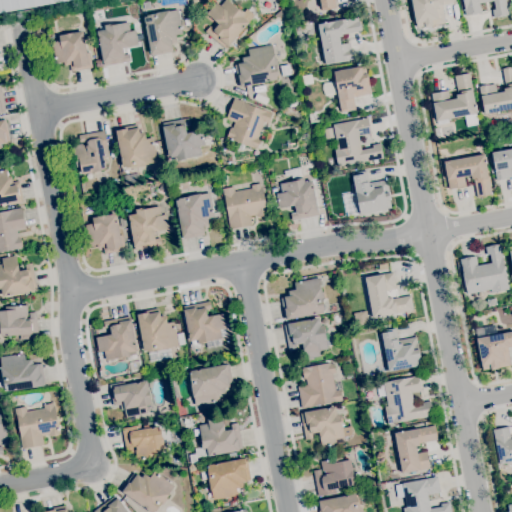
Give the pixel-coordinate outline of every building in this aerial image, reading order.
[(68,0),(0,12),(0,0),(68,0)] [(225,49),(205,32),(209,26),(213,29),(218,23),(207,13),(216,2),(220,6),(225,0),(227,0),(238,9),(239,7),(246,13),(242,17),(248,22),(225,49)] [(322,11),(319,0),(334,0),(336,8),(322,11)] [(425,28),(425,26),(416,27),(410,0),(453,0),(454,2),(441,5),(445,23),(433,25),(433,26),(425,28)] [(493,18),(492,10),(495,9),(493,0),(479,3),(481,12),(466,15),(463,0),(505,0),(508,15),(493,18)] [(151,56),(144,17),(147,16),(147,15),(155,13),(155,12),(168,10),(169,11),(178,9),(182,34),(175,36),(176,42),(171,43),(173,52),(151,56)] [(325,64),(318,24),(357,17),(358,22),(359,21),(361,31),(338,35),(340,44),(350,42),(353,58),(325,64)] [(103,66),(97,31),(105,30),(104,25),(112,24),(112,25),(128,22),(130,31),(135,30),(138,45),(122,48),(124,55),(129,54),(130,61),(103,66)] [(71,72),(69,65),(64,66),(63,62),(55,63),(51,42),(60,41),(59,35),(82,31),(86,53),(89,53),(92,68),(71,72)] [(238,87),(234,64),(242,63),(241,58),(249,56),(247,49),(272,45),(273,54),(274,54),(275,60),(277,59),(279,66),(276,66),(278,76),(276,76),(277,80),(238,87)] [(282,76),(280,67),(289,65),(291,74),(282,76)] [(341,112),(338,93),(325,96),(323,83),(333,81),(331,72),(365,65),(366,74),(367,73),(371,94),(353,97),(355,109),(341,112)] [(511,108),(484,114),(479,87),(495,83),(497,93),(504,92),(503,89),(506,88),(502,69),(511,67),(511,68),(511,108)] [(436,121),(431,94),(448,90),(449,100),(456,98),(456,94),(458,94),(454,76),(469,73),(472,89),(473,89),(475,96),(473,97),(476,113),(436,121)] [(255,93),(254,87),(266,84),(267,90),(255,93)] [(242,149),(235,146),(236,142),(227,139),(228,137),(226,137),(229,128),(230,129),(231,127),(232,128),(234,122),(226,119),(233,98),(272,112),(268,123),(263,121),(257,138),(260,139),(257,148),(253,147),(253,148),(244,144),(242,149)] [(177,161),(176,157),(168,158),(163,123),(189,118),(190,125),(185,126),(186,133),(202,130),(205,144),(199,145),(201,155),(185,158),(185,159),(177,161)] [(337,167),(334,149),(337,149),(333,124),(367,118),(370,134),(359,136),(362,150),(372,148),(372,145),(380,143),(383,158),(337,167)] [(0,120),(5,119),(9,141),(0,143),(1,148),(0,148),(0,120)] [(136,168),(135,165),(125,168),(124,165),(122,166),(116,131),(127,128),(127,127),(137,124),(139,133),(144,132),(146,139),(152,138),(157,162),(148,164),(143,165),(143,166),(136,168)] [(325,140),(322,129),(332,127),(334,138),(325,140)] [(82,174),(80,166),(76,167),(72,146),(82,144),(82,145),(86,145),(85,141),(79,143),(78,135),(104,130),(109,157),(105,158),(107,168),(103,168),(103,169),(94,171),(94,172),(82,174)] [(511,166),(511,167),(511,172),(511,177),(496,180),(491,152),(511,148),(511,166)] [(477,197),(474,179),(472,179),(471,175),(464,177),(465,186),(449,189),(444,162),(484,154),(491,194),(477,197)] [(292,179),(291,175),(285,176),(283,171),(299,168),(301,177),(292,179)] [(0,203),(0,171),(5,170),(7,177),(11,177),(12,182),(19,181),(23,202),(8,205),(7,202),(0,203)] [(347,215),(343,196),(355,194),(352,173),(367,171),(368,183),(387,180),(391,208),(347,215)] [(292,220),(290,213),(295,212),(294,205),(279,208),(276,194),(282,193),(280,184),(297,181),(296,179),(304,178),(304,182),(312,181),(318,216),(292,220)] [(230,229),(222,189),(233,187),(234,192),(251,188),(250,185),(260,183),(261,186),(262,186),(268,214),(266,214),(266,215),(258,217),(257,215),(256,216),(256,215),(250,216),(251,225),(230,229)] [(163,192),(158,189),(161,184),(166,187),(163,192)] [(125,194),(124,188),(134,186),(135,187),(139,187),(140,191),(125,194)] [(182,239),(175,201),(179,200),(178,198),(200,194),(200,195),(209,193),(214,216),(207,218),(208,226),(202,227),(204,235),(182,239)] [(134,250),(128,215),(135,214),(135,210),(143,208),(144,209),(159,206),(161,215),(166,214),(169,229),(153,232),(155,239),(160,238),(162,245),(134,250)] [(0,252),(0,212),(21,208),(26,229),(16,231),(17,237),(19,237),(19,238),(20,238),(22,246),(21,247),(21,249),(17,249),(0,252)] [(104,254),(103,247),(97,248),(96,244),(89,246),(85,225),(93,223),(92,218),(115,214),(119,235),(122,235),(125,249),(104,254)] [(121,227),(119,218),(125,217),(127,225),(121,227)] [(467,294),(462,265),(461,266),(459,259),(476,256),(477,266),(491,263),(490,254),(486,255),(485,247),(500,244),(509,289),(491,293),(490,290),(467,294)] [(2,296),(1,288),(0,288),(0,264),(2,264),(1,258),(15,255),(18,271),(25,270),(24,264),(32,263),(37,289),(2,296)] [(373,318),(365,278),(393,272),(396,289),(386,291),(387,298),(392,297),(392,299),(410,296),(413,310),(373,318)] [(285,320),(281,297),(289,296),(288,291),(296,290),(294,283),(318,278),(319,287),(321,286),(322,293),(323,292),(325,300),(322,300),(324,311),(323,311),(323,312),(285,320)] [(489,306),(487,300),(495,298),(496,305),(489,306)] [(191,350),(189,340),(190,340),(183,306),(210,301),(211,308),(206,309),(207,317),(222,314),(225,328),(220,330),(221,338),(206,341),(206,342),(199,344),(200,348),(191,350)] [(20,340),(20,335),(2,336),(1,334),(0,334),(0,310),(5,310),(5,307),(27,305),(28,315),(26,315),(26,319),(29,318),(29,313),(36,312),(38,338),(20,340)] [(156,352),(156,350),(147,351),(143,351),(136,315),(148,312),(147,310),(158,308),(159,312),(160,317),(165,316),(167,323),(174,322),(178,345),(169,347),(169,348),(164,349),(164,350),(156,352)] [(356,326),(353,313),(366,311),(369,324),(356,326)] [(106,360),(104,351),(98,352),(95,338),(111,335),(109,327),(105,328),(103,321),(129,316),(136,351),(129,352),(130,357),(121,359),(121,357),(106,360)] [(305,359),(302,343),(295,345),(296,350),(289,351),(284,324),(318,318),(320,326),(325,325),(326,334),(325,334),(327,349),(318,350),(319,356),(305,359)] [(386,371),(385,363),(387,362),(381,333),(388,332),(387,330),(395,328),(397,340),(415,337),(417,343),(418,343),(421,357),(419,358),(420,365),(386,371)] [(483,370),(476,339),(511,331),(511,346),(507,348),(510,365),(491,369),(491,368),(483,370)] [(6,392),(6,388),(4,389),(2,378),(1,378),(0,371),(1,371),(0,365),(1,365),(0,358),(24,354),(25,360),(32,359),(33,365),(41,363),(45,385),(6,392)] [(301,408),(297,387),(307,385),(305,379),(304,378),(303,378),(301,369),(302,369),(302,368),(330,362),(330,364),(334,363),(335,373),(332,373),(335,390),(340,389),(342,401),(335,402),(334,401),(315,404),(315,405),(301,408)] [(195,406),(193,393),(191,393),(189,385),(191,384),(189,374),(191,374),(190,371),(229,364),(233,385),(230,386),(230,387),(224,388),(225,393),(219,394),(220,401),(195,406)] [(388,424),(384,407),(388,406),(386,395),(379,397),(377,386),(384,385),(383,382),(418,375),(421,391),(411,393),(414,407),(423,405),(422,402),(430,401),(433,416),(388,424)] [(126,417),(125,409),(121,410),(120,404),(113,406),(109,385),(124,382),(125,385),(145,380),(150,403),(145,405),(147,412),(126,417)] [(22,449),(15,408),(26,406),(26,411),(43,408),(43,404),(52,403),(53,406),(54,406),(59,432),(58,433),(58,436),(50,437),(50,436),(48,436),(48,435),(42,436),(44,445),(22,449)] [(322,448),(318,432),(311,433),(312,438),(305,440),(300,413),(335,406),(337,414),(341,413),(343,423),(341,423),(344,437),(335,439),(336,445),(330,446),(330,442),(327,443),(328,446),(322,448)] [(179,416),(178,408),(185,407),(186,415),(179,416)] [(0,453),(0,414),(1,422),(5,421),(9,443),(0,444),(0,446),(2,446),(3,453),(0,453)] [(228,457),(227,452),(208,456),(206,448),(202,449),(201,441),(202,441),(199,425),(208,423),(207,418),(221,415),(224,431),(231,429),(230,424),(237,423),(243,450),(235,451),(236,455),(228,457)] [(184,429),(182,418),(192,416),(194,426),(184,429)] [(136,460),(134,451),(136,450),(135,446),(132,447),(133,453),(127,454),(121,429),(139,425),(140,429),(144,429),(143,425),(148,424),(149,428),(158,426),(159,429),(160,429),(162,438),(163,438),(165,450),(156,452),(157,456),(136,460)] [(402,473),(394,433),(434,425),(437,440),(415,444),(417,453),(426,452),(429,468),(402,473)] [(511,462),(499,465),(492,430),(508,427),(511,439),(511,438),(511,462)] [(380,462),(375,457),(378,452),(384,453),(385,458),(380,462)] [(318,496),(313,470),(320,469),(321,475),(325,474),(324,471),(322,471),(320,461),(342,457),(343,461),(349,460),(354,482),(352,482),(353,485),(335,488),(336,493),(318,496)] [(213,500),(211,486),(208,486),(207,479),(202,480),(199,467),(208,466),(207,465),(246,458),(250,480),(247,480),(247,481),(242,482),(243,487),(236,488),(237,496),(213,500)] [(153,511),(149,511),(120,491),(133,472),(141,478),(144,474),(149,478),(154,471),(174,486),(168,494),(169,494),(166,498),(162,504),(161,503),(155,511),(154,511),(153,511)] [(403,511),(403,508),(406,507),(402,483),(437,477),(440,492),(427,495),(430,509),(441,507),(440,504),(449,502),(451,511),(403,511)] [(382,489),(380,483),(387,481),(388,488),(382,489)] [(319,511),(317,501),(355,494),(355,497),(358,497),(360,511),(319,511)] [(93,511),(115,495),(122,505),(125,502),(129,506),(125,509),(127,511),(93,511)]
